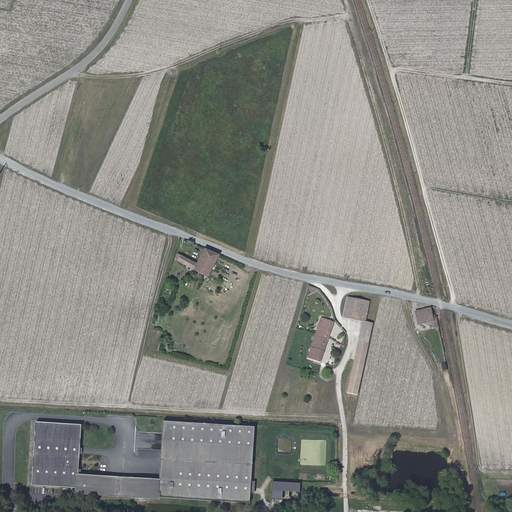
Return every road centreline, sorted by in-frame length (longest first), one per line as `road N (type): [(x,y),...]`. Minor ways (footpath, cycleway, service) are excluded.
road 1 (residential): [(511,323),(246,258),(0,156)]
road 2 (residential): [(0,119),(94,54),(130,0)]
